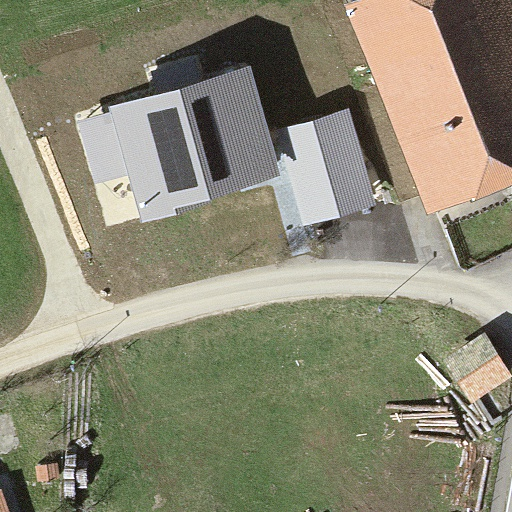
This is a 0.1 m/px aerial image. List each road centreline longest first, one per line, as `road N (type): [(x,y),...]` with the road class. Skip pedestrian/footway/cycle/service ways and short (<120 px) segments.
road 1 (residential): [(0,361),(280,280),(406,278),(511,289)]
road 2 (track): [(82,334),(0,115)]
